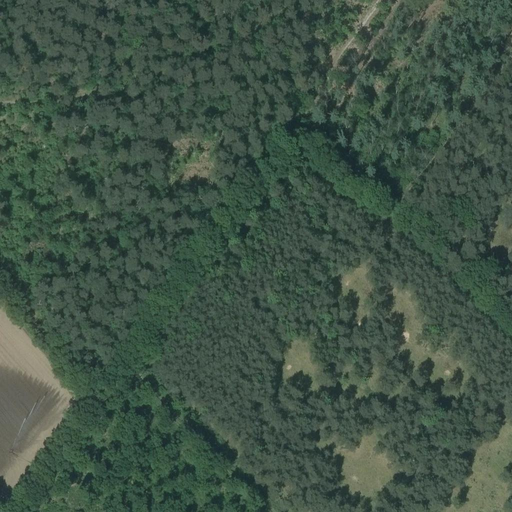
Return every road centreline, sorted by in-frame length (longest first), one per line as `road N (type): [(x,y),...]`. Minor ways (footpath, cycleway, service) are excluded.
road 1 (unknown): [(380,0),(329,69),(204,91),(90,94)]
road 2 (track): [(90,94),(23,194),(183,259)]
road 3 (track): [(511,316),(325,146)]
road 4 (track): [(197,0),(90,94)]
